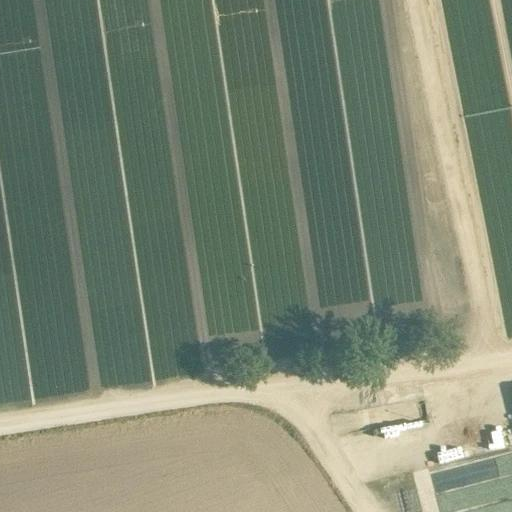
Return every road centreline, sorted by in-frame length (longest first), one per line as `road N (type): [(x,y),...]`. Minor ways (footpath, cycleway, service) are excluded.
road 1 (track): [(0,428),(492,360)]
road 2 (track): [(418,0),(492,360)]
road 3 (unclassified): [(295,386),(301,412),(368,511)]
